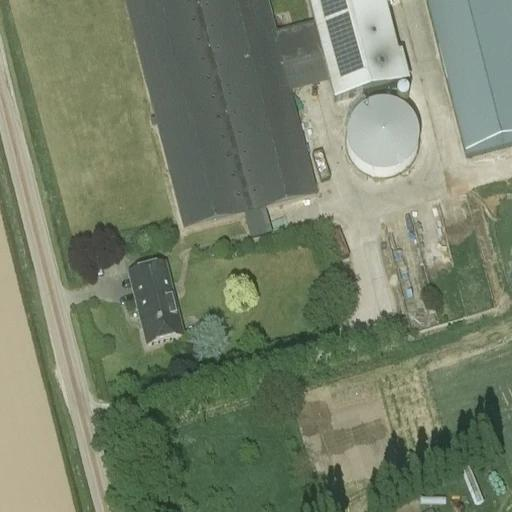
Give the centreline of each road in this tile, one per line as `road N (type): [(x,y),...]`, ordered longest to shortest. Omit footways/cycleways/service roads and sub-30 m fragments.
road 1 (tertiary): [(103,511),(0,111)]
road 2 (unknown): [(77,413),(333,346),(359,307),(363,216)]
